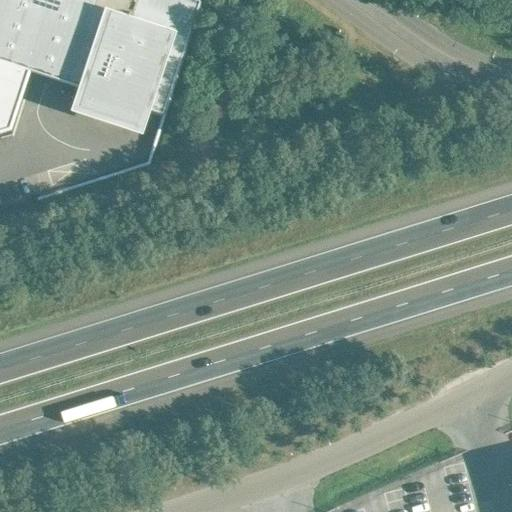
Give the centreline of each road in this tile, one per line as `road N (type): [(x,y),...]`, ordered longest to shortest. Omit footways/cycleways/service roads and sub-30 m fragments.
road 1 (motorway): [(511,210),(0,369)]
road 2 (motorway): [(0,431),(511,273)]
road 3 (unclassified): [(181,511),(326,462),(511,374)]
road 4 (tertiary): [(348,0),(467,74),(511,79)]
